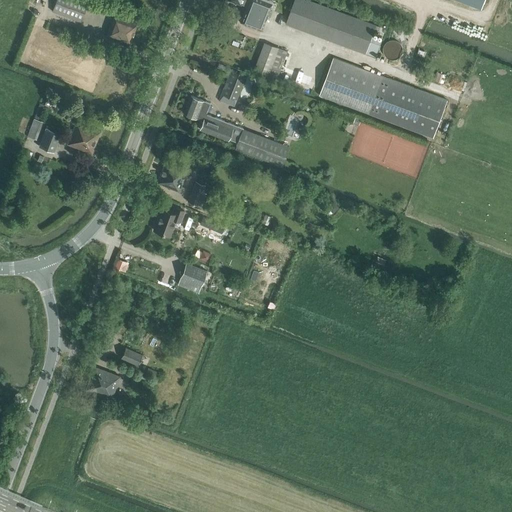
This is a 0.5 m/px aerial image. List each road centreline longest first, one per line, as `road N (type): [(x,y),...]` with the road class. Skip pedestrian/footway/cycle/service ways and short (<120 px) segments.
road 1 (tertiary): [(186,0),(106,211),(74,245),(36,263)]
road 2 (tertiary): [(36,263),(52,309),(53,353),(0,500)]
